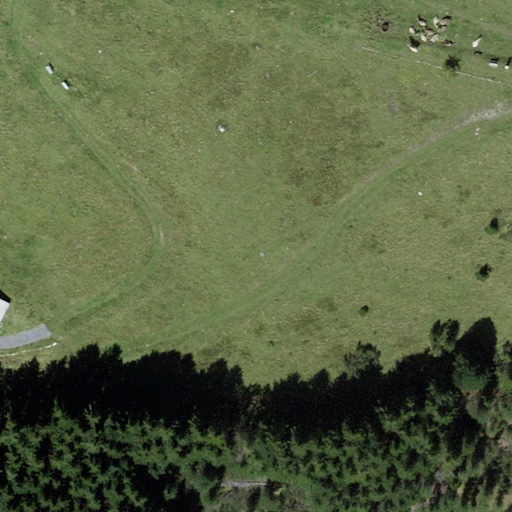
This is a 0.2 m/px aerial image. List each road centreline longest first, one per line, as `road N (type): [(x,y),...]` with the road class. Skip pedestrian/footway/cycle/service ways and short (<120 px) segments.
road 1 (track): [(0,343),(96,309),(159,250),(154,223),(20,47),(12,21),(22,0)]
road 2 (track): [(511,34),(430,23),(385,0)]
